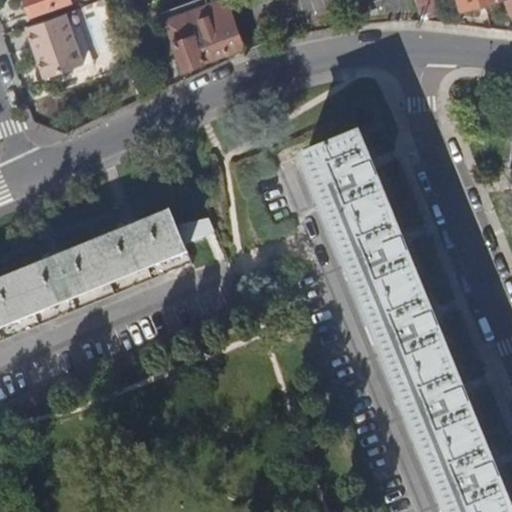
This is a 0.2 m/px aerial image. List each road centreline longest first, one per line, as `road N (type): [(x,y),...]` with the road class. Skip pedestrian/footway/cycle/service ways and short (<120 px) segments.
road 1 (residential): [(421,47),(252,79),(32,174)]
road 2 (residential): [(511,342),(426,134),(421,47)]
